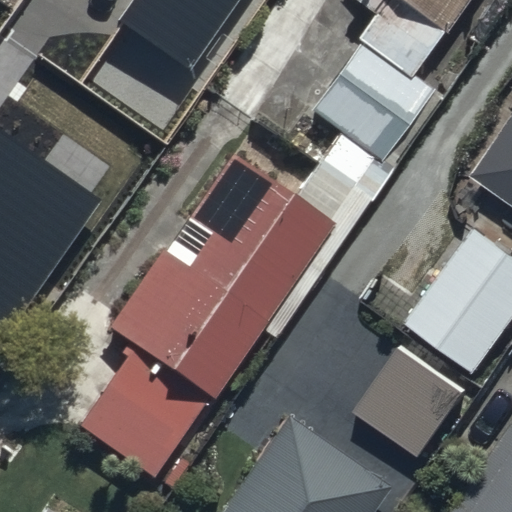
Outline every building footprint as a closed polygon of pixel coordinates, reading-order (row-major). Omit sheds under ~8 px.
[(134,0),(122,18),(190,66),(236,0),(134,0)] [(417,96),(451,48),(483,0),(381,0),(393,8),(359,57),(312,126),(387,178),(435,109),(417,96)] [(0,130),(0,341),(100,201),(0,130)] [(511,349),(511,138),(478,187),(511,209),(511,260),(472,233),(404,330),(486,387),(511,349)] [(52,421),(154,491),(336,228),(234,158),(52,421)] [(472,401),(396,348),(350,415),(426,467),(472,401)] [(384,511),(393,499),(291,428),(232,511),(384,511)] [(511,511),(511,453),(471,511),(511,511)]
